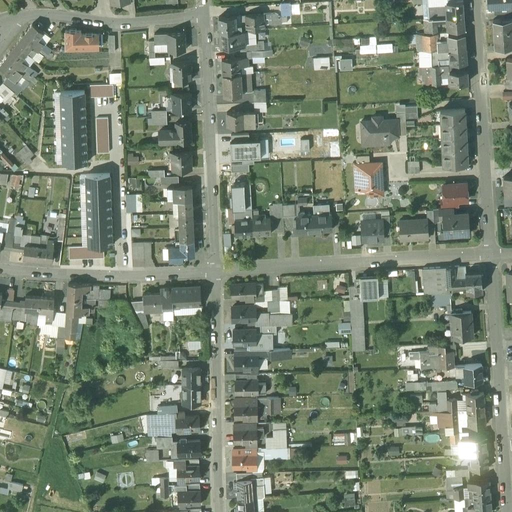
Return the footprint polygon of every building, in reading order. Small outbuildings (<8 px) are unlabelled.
[(447,4),(427,5),(428,18),(447,17),(463,16),(462,0),(443,0),(444,2),(447,2),(447,4)] [(510,6),(494,7),(494,13),(511,12),(511,5),(510,6)] [(264,13),(246,14),(246,29),(264,28),(264,13)] [(236,15),(219,16),(220,30),(236,29),(236,15)] [(463,16),(447,17),(448,29),(464,28),(463,16)] [(428,18),(423,18),(424,33),(437,32),(436,18),(428,18)] [(511,18),(492,20),(494,47),(511,46),(511,33),(511,29),(511,18)] [(43,32),(32,23),(24,34),(41,47),(44,44),(38,39),(43,32)] [(85,34),(81,34),(81,30),(76,30),(76,29),(69,30),(65,30),(65,47),(97,46),(97,34),(93,34),(93,33),(85,33),(85,34)] [(236,29),(220,30),(221,45),(240,44),(245,44),(245,43),(244,29),(236,29)] [(147,42),(147,31),(124,32),(124,43),(147,42)] [(184,32),(168,33),(168,43),(169,51),(185,50),(184,32)] [(424,33),(422,33),(423,49),(430,49),(438,49),(437,32),(424,33)] [(168,33),(154,33),(154,41),(154,44),(168,43),(168,33)] [(464,33),(448,34),(448,38),(445,38),(446,43),(448,43),(449,48),(465,47),(464,33)] [(24,34),(16,45),(27,53),(32,46),(34,48),(38,51),(41,47),(24,34)] [(377,52),(377,36),(361,37),(361,53),(377,52)] [(379,46),(389,46),(389,36),(378,36),(379,46)] [(335,49),(354,48),(354,37),(335,38),(335,49)] [(264,39),(248,40),(247,43),(245,43),(245,44),(240,44),(241,50),(252,50),(264,49),(264,39)] [(27,53),(16,45),(7,55),(24,69),(28,65),(22,60),(27,53)] [(32,46),(27,53),(32,57),(36,53),(33,50),(34,48),(32,46)] [(465,47),(449,48),(449,62),(466,61),(465,47)] [(24,69),(7,55),(0,64),(0,67),(10,75),(15,68),(21,72),(24,69)] [(314,56),(314,68),(331,67),(330,56),(314,56)] [(240,57),(222,58),(223,74),(241,73),(241,66),(240,57)] [(340,57),(341,69),(353,69),(353,57),(340,57)] [(191,62),(170,63),(170,66),(173,66),(173,80),(191,79),(191,62)] [(448,64),(438,65),(439,73),(449,73),(449,70),(448,64)] [(432,65),(424,66),(425,74),(425,84),(440,83),(439,73),(438,65),(432,65)] [(467,69),(449,70),(449,73),(449,82),(468,81),(467,69)] [(110,72),(111,82),(122,82),(122,72),(110,72)] [(241,73),(223,74),(224,95),(242,94),(241,73)] [(90,84),(91,96),(113,96),(113,84),(90,84)] [(265,89),(254,90),(255,103),(266,103),(265,89)] [(85,100),(84,91),(61,92),(61,101),(85,100)] [(190,92),(170,94),(170,98),(172,97),(173,110),(191,109),(190,92)] [(85,109),(85,100),(61,101),(61,109),(85,109)] [(465,108),(440,110),(441,124),(465,123),(465,108)] [(85,118),(85,109),(61,109),(62,118),(85,118)] [(243,111),(227,112),(228,126),(244,125),(243,111)] [(255,111),(243,111),(244,125),(256,125),(255,111)] [(382,115),(373,115),(373,119),(361,120),(362,136),(370,136),(371,143),(387,142),(387,139),(388,137),(389,134),(392,133),(394,132),(398,132),(398,121),(398,118),(382,119),(382,115)] [(109,151),(108,116),(96,117),(97,152),(109,151)] [(86,126),(85,118),(62,118),(62,127),(86,126)] [(190,121),(176,122),(176,130),(177,140),(191,139),(190,121)] [(406,121),(398,121),(398,132),(399,134),(407,134),(406,121)] [(465,123),(441,124),(442,137),(466,136),(465,123)] [(86,135),(86,126),(62,127),(62,136),(86,135)] [(176,130),(159,131),(160,141),(177,140),(176,130)] [(86,144),(86,135),(62,136),(63,145),(86,144)] [(466,136),(442,137),(442,151),(467,150),(466,136)] [(261,156),(260,139),(249,139),(231,140),(230,140),(231,158),(242,157),(254,157),(261,156)] [(27,143),(18,151),(27,162),(36,155),(27,143)] [(87,153),(86,144),(63,145),(63,154),(87,153)] [(467,150),(442,151),(443,165),(467,164),(467,150)] [(190,151),(169,151),(169,155),(172,154),(172,168),(191,168),(190,151)] [(14,163),(3,152),(0,154),(11,166),(14,163)] [(87,162),(87,153),(63,154),(63,163),(66,163),(78,162),(87,162)] [(129,154),(129,163),(138,163),(138,153),(129,154)] [(369,153),(356,154),(356,162),(370,161),(369,153)] [(420,172),(420,160),(408,160),(409,172),(420,172)] [(356,162),(355,162),(355,172),(357,172),(357,188),(371,187),(371,193),(383,193),(381,161),(370,161),(356,162)] [(0,182),(8,183),(8,173),(0,173),(0,181),(0,182)] [(11,184),(20,185),(22,174),(13,173),(11,184)] [(86,174),(86,183),(110,182),(110,174),(86,174)] [(244,174),(233,175),(234,184),(244,183),(244,174)] [(164,176),(161,176),(161,183),(178,183),(178,175),(164,176)] [(130,177),(131,189),(142,189),(141,176),(130,177)] [(86,183),(87,192),(110,191),(110,182),(86,183)] [(467,199),(466,182),(443,183),(444,199),(458,198),(458,199),(467,199)] [(234,184),(233,184),(234,198),(229,198),(230,209),(234,208),(252,207),(250,183),(244,183),(234,184)] [(190,185),(177,186),(178,199),(191,199),(190,185)] [(177,186),(167,186),(167,196),(173,195),(174,200),(178,199),(177,186)] [(87,192),(87,201),(111,200),(110,191),(87,192)] [(308,203),(307,193),(298,193),(299,203),(308,203)] [(136,198),(126,199),(126,201),(126,211),(136,211),(136,198)] [(444,199),(440,199),(441,207),(452,206),(459,206),(458,199),(458,198),(444,199)] [(191,199),(178,199),(179,213),(192,212),(191,199)] [(87,201),(87,210),(111,209),(111,200),(87,201)] [(252,207),(234,208),(235,218),(252,217),(252,207)] [(87,210),(87,219),(111,218),(111,209),(87,210)] [(433,209),(426,210),(427,218),(427,222),(434,223),(433,209)] [(329,210),(323,211),(323,213),(314,213),(315,230),(332,229),(331,212),(330,212),(329,210)] [(192,212),(179,213),(179,226),(192,226),(192,212)] [(314,213),(305,214),(305,212),(298,212),(298,214),(297,214),(297,218),(294,218),(294,225),(297,224),(298,231),(315,230),(314,213)] [(453,212),(439,213),(440,217),(444,216),(445,234),(459,234),(458,231),(469,230),(467,212),(453,213),(453,212)] [(389,214),(381,215),(381,219),(382,219),(383,233),(390,232),(389,214)] [(271,215),(272,231),(284,231),(284,215),(271,215)] [(270,216),(252,217),(253,233),(271,232),(270,216)] [(252,217),(235,218),(235,223),(232,223),(233,229),(235,228),(236,234),(253,233),(252,217)] [(87,219),(88,228),(112,227),(111,218),(87,219)] [(427,218),(399,220),(401,240),(428,238),(427,222),(427,218)] [(381,219),(361,220),(363,240),(383,239),(383,233),(382,219),(381,219)] [(179,226),(175,226),(175,240),(193,239),(192,226),(179,226)] [(88,228),(88,237),(112,236),(112,227),(88,228)] [(14,232),(8,231),(6,241),(13,242),(14,232)] [(352,234),(353,244),(362,244),(361,234),(352,234)] [(88,237),(88,245),(112,245),(112,236),(88,237)] [(46,246),(39,245),(37,259),(51,261),(54,239),(47,238),(46,246)] [(176,246),(169,246),(170,259),(182,259),(182,254),(194,253),(193,239),(175,240),(176,246)] [(6,241),(1,241),(0,243),(0,247),(11,249),(13,242),(6,241)] [(24,244),(13,242),(11,249),(23,251),(24,244)] [(143,242),(131,243),(132,258),(144,257),(143,242)] [(39,245),(24,243),(23,251),(23,258),(37,259),(39,245)] [(69,246),(69,258),(104,257),(103,245),(69,246)] [(422,269),(424,294),(467,291),(465,272),(465,266),(422,269)] [(481,270),(465,272),(467,291),(482,291),(481,270)] [(378,276),(359,277),(359,283),(357,283),(356,285),(356,286),(356,289),(360,289),(360,297),(379,296),(378,276)] [(263,281),(231,283),(232,297),(249,297),(249,300),(264,300),(263,281)] [(90,284),(68,283),(67,297),(82,298),(82,291),(90,291),(90,284)] [(100,285),(90,284),(90,291),(82,291),(82,298),(96,299),(99,299),(99,289),(100,285)] [(200,285),(172,287),(173,307),(201,305),(200,290),(200,285)] [(172,287),(161,288),(161,293),(162,292),(163,307),(173,307),(172,287)] [(99,289),(99,299),(109,300),(110,300),(111,289),(99,289)] [(161,293),(144,293),(144,310),(145,309),(162,308),(163,308),(163,307),(162,292),(161,293)] [(40,296),(25,295),(25,302),(24,309),(24,310),(32,310),(39,311),(40,296)] [(54,297),(40,296),(39,311),(46,311),(46,319),(53,319),(53,311),(54,297)] [(82,298),(67,297),(66,312),(81,313),(89,313),(89,307),(89,306),(81,306),(82,298)] [(96,299),(82,298),(81,306),(89,306),(89,307),(95,307),(96,299)] [(365,349),(362,298),(349,298),(353,350),(365,349)] [(13,301),(1,299),(0,307),(12,308),(13,301)] [(109,300),(99,299),(98,309),(109,309),(109,300)] [(25,302),(13,301),(12,308),(21,309),(24,309),(25,302)] [(255,305),(233,306),(233,320),(255,320),(256,319),(256,314),(255,305)] [(11,319),(12,308),(0,307),(0,317),(11,319)] [(21,309),(12,308),(11,319),(21,319),(21,309)] [(24,309),(21,309),(21,319),(31,320),(32,310),(24,310),(24,309)] [(39,311),(32,310),(31,320),(31,322),(37,323),(39,311)] [(471,310),(450,311),(452,336),(473,335),(471,310)] [(46,311),(39,311),(37,323),(40,323),(39,332),(51,333),(52,324),(45,323),(46,319),(46,311)] [(66,325),(66,312),(53,311),(53,319),(52,324),(58,325),(66,325)] [(81,313),(66,312),(66,325),(65,337),(74,338),(78,316),(81,316),(81,313)] [(291,313),(256,314),(256,319),(255,320),(255,324),(292,323),(291,313)] [(66,325),(58,325),(57,337),(65,337),(66,325)] [(249,348),(273,348),(273,332),(260,332),(257,332),(257,330),(234,330),(235,345),(249,344),(249,348)] [(65,337),(57,337),(57,345),(65,345),(65,337)] [(429,351),(419,352),(420,368),(454,366),(453,354),(456,353),(455,344),(429,345),(429,351)] [(266,357),(266,349),(257,349),(257,354),(257,367),(267,367),(267,357),(266,357)] [(290,349),(266,349),(267,357),(290,356),(290,349)] [(247,354),(235,354),(235,368),(257,368),(257,367),(257,354),(247,354)] [(482,364),(456,365),(457,375),(462,374),(462,381),(483,380),(482,364)] [(200,368),(183,369),(183,385),(200,384),(200,368)] [(408,380),(418,379),(418,370),(408,371),(408,380)] [(258,379),(236,379),(236,393),(258,393),(258,379)] [(427,380),(427,389),(458,388),(458,379),(427,380)] [(423,388),(423,380),(406,381),(406,389),(423,388)] [(200,384),(183,385),(183,402),(200,402),(200,384)] [(172,385),(164,385),(164,395),(172,395),(172,385)] [(438,411),(447,410),(446,390),(437,391),(437,402),(429,402),(429,411),(438,411)] [(484,392),(466,393),(467,409),(470,409),(485,408),(484,392)] [(274,397),(234,398),(235,418),(250,418),(250,421),(258,420),(258,414),(260,414),(259,406),(267,406),(267,410),(280,410),(279,397),(278,397),(274,397)] [(447,399),(447,410),(457,410),(456,398),(447,399)] [(485,408),(470,409),(467,409),(468,425),(485,424),(485,408)] [(468,425),(467,409),(457,410),(447,410),(438,411),(439,425),(464,424),(464,425),(468,425)] [(198,415),(176,417),(177,430),(199,429),(198,415)] [(406,415),(395,416),(396,434),(424,432),(423,424),(406,425),(406,415)] [(255,423),(234,423),(234,443),(249,442),(249,445),(257,445),(257,442),(257,437),(263,437),(263,428),(255,428),(255,423)] [(355,432),(336,433),(336,444),(356,443),(355,432)] [(171,435),(157,436),(158,446),(172,445),(172,455),(178,455),(178,441),(172,441),(171,435)] [(266,436),(267,447),(286,446),(286,435),(273,436),(266,436)] [(486,436),(461,438),(462,453),(470,453),(487,452),(486,436)] [(200,440),(185,440),(185,438),(180,438),(180,441),(178,441),(178,455),(200,454),(200,440)] [(391,454),(400,453),(399,445),(390,446),(391,454)] [(158,448),(146,449),(147,460),(159,460),(158,448)] [(256,448),(233,448),(233,468),(256,467),(256,448)] [(487,452),(470,453),(471,469),(488,468),(487,452)] [(199,465),(177,466),(178,480),(200,479),(199,465)] [(237,473),(236,480),(251,479),(251,478),(262,477),(261,472),(237,473)] [(157,476),(157,496),(170,495),(169,476),(157,476)] [(253,497),(263,497),(265,496),(263,477),(262,477),(251,478),(251,479),(252,479),(253,497)] [(251,479),(236,480),(238,499),(253,497),(252,479),(251,479)] [(490,480),(473,481),(474,496),(491,495),(490,480)] [(23,489),(24,482),(9,481),(9,488),(23,489)] [(200,490),(178,490),(179,504),(200,504),(200,490)] [(355,492),(344,492),(345,504),(356,504),(355,492)] [(491,495),(474,496),(475,511),(492,511),(491,495)] [(253,497),(238,499),(239,507),(239,511),(254,511),(253,497)]
